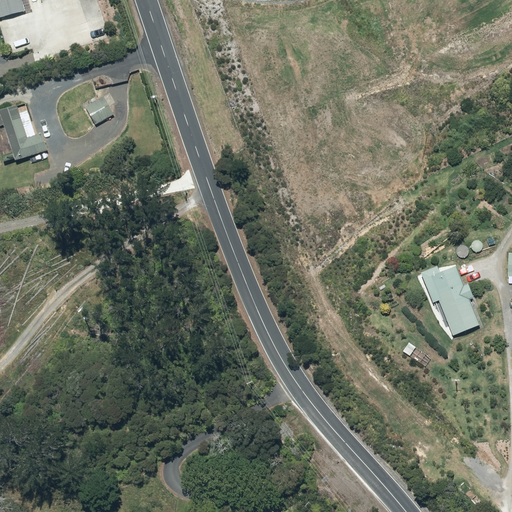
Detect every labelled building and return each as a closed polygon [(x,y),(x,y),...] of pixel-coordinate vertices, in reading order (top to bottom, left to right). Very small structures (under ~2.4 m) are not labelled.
[(26,0),(0,0),(0,19),(30,11),(26,0)] [(8,47),(31,49),(37,33),(2,31),(8,47)] [(102,97),(85,108),(95,126),(113,116),(102,97)] [(16,107),(0,112),(0,120),(14,163),(46,152),(41,134),(33,137),(29,123),(22,125),(16,107)] [(47,154),(53,174),(61,172),(55,152),(47,154)] [(35,158),(42,178),(50,175),(43,155),(35,158)] [(492,238),(486,240),(488,247),(494,245),(492,238)] [(456,261),(461,266),(465,263),(460,257),(456,261)] [(468,301),(472,299),(466,286),(463,288),(455,269),(439,276),(436,269),(420,276),(432,304),(437,302),(451,338),(478,326),(468,301)] [(453,480),(438,465),(431,472),(447,486),(453,480)]
